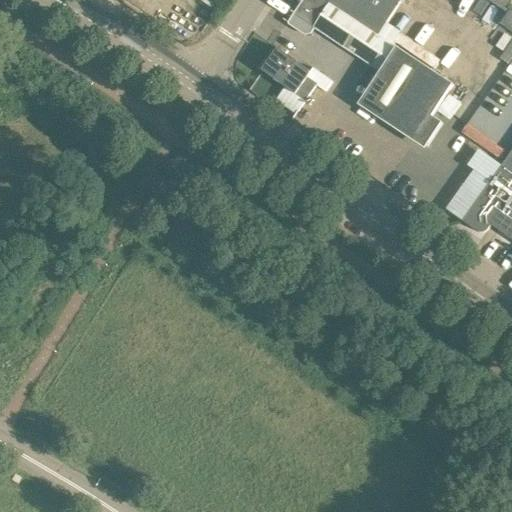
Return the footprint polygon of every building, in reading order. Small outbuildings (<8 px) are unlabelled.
[(455,89),(378,36),(324,0),(302,0),(286,24),(306,37),(312,28),(382,75),(361,106),(417,144),(455,89)] [(324,0),(378,36),(402,0),(324,0)] [(511,0),(483,0),(504,14),(511,1),(511,0)] [(511,8),(499,27),(511,36),(511,8)] [(439,61),(400,35),(395,43),(433,70),(439,61)] [(311,74),(277,50),(261,73),(310,106),(313,102),(307,98),(316,85),(326,92),(333,82),(314,70),(311,74)] [(462,134),(504,164),(510,156),(468,126),(462,134)] [(511,152),(510,156),(504,164),(490,183),(462,223),(478,234),(481,235),(485,234),(486,233),(487,232),(491,227),(511,241),(511,152)]
